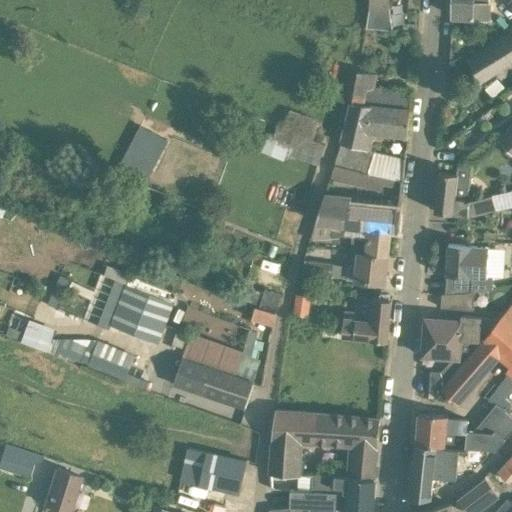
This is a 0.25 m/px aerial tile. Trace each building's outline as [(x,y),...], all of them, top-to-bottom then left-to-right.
[(370,0),(369,9),(366,28),(392,30),(389,8),(388,0),(370,0)] [(487,18),(488,0),(453,0),(453,16),(487,18)] [(511,81),(511,31),(502,38),(474,55),(475,56),(468,60),(481,81),(496,72),(500,79),(507,75),(511,81)] [(342,143),(369,149),(372,132),(408,135),(412,92),(374,88),(376,74),(357,71),(351,103),(342,143)] [(172,140),(135,124),(123,151),(160,167),(172,140)] [(511,126),(498,139),(511,153),(511,126)] [(287,153),(289,148),(294,133),(282,128),(279,136),(268,132),(261,151),(272,155),(284,160),(287,153)] [(369,149),(342,143),(334,166),(367,173),(374,150),(369,149)] [(367,173),(403,180),(405,157),(374,150),(367,173)] [(435,211),(455,213),(468,215),(495,208),(492,194),(467,200),(471,165),(458,163),(456,174),(439,172),(435,211)] [(391,229),(398,230),(400,209),(351,204),(351,198),(324,195),(315,221),(315,223),(317,223),(343,225),(353,226),(391,229)] [(315,241),(341,243),(341,240),(342,236),(343,225),(317,223),(315,241)] [(391,229),(353,226),(352,237),(350,251),(358,252),(388,255),(391,229)] [(448,244),(446,275),(445,294),(474,292),(492,288),(493,275),(487,275),(489,246),(448,244)] [(351,266),(349,279),(385,283),(388,255),(358,252),(356,267),(351,266)] [(332,277),(333,264),(310,261),(308,276),(332,279),(332,277)] [(116,280),(99,325),(111,330),(112,326),(161,344),(177,302),(116,280)] [(263,293),(258,291),(254,305),(255,305),(276,311),(280,294),(265,289),(264,293),(263,293)] [(473,309),(474,292),(445,294),(441,294),(441,308),(473,309)] [(294,315),(306,316),(309,296),(297,294),(294,315)] [(390,299),(373,297),(358,295),(356,319),(344,318),(342,336),(387,340),(392,297),(390,297),(390,299)] [(511,303),(499,318),(482,341),(475,350),(472,354),(441,388),(458,403),(502,353),(511,361),(511,363),(506,372),(510,376),(497,392),(505,399),(511,388),(511,303)] [(252,318),(273,325),(276,313),(256,307),(252,318)] [(482,341),(499,318),(462,315),(461,321),(425,317),(423,336),(482,341)] [(56,327),(30,320),(23,344),(48,351),(56,327)] [(475,350),(482,341),(423,336),(422,356),(454,358),(439,371),(431,371),(429,390),(438,391),(441,388),(472,354),(475,350)] [(133,358),(99,344),(92,360),(127,375),(133,358)] [(254,382),(182,358),(173,384),(245,408),(254,382)] [(352,445),(350,476),(375,478),(380,418),(276,409),(272,440),(269,473),(299,475),(300,467),(301,442),(352,445)] [(489,432),(467,430),(468,420),(447,418),(447,415),(419,413),(416,444),(495,450),(496,450),(502,443),(489,432)] [(472,475),(495,450),(416,444),(410,498),(431,497),(433,473),(472,475)] [(239,492),(246,461),(188,448),(181,479),(239,492)] [(0,459),(0,468),(27,477),(33,458),(3,449),(0,459)] [(511,456),(498,472),(509,482),(511,478),(511,456)] [(56,467),(44,503),(71,511),(83,476),(56,467)] [(372,511),(375,478),(350,476),(335,475),(334,481),(311,479),(311,491),(291,490),(290,507),(270,509),(268,511),(372,511)] [(458,498),(468,511),(476,511),(499,495),(485,477),(458,498)] [(495,511),(511,511),(511,503),(508,499),(495,511)]
